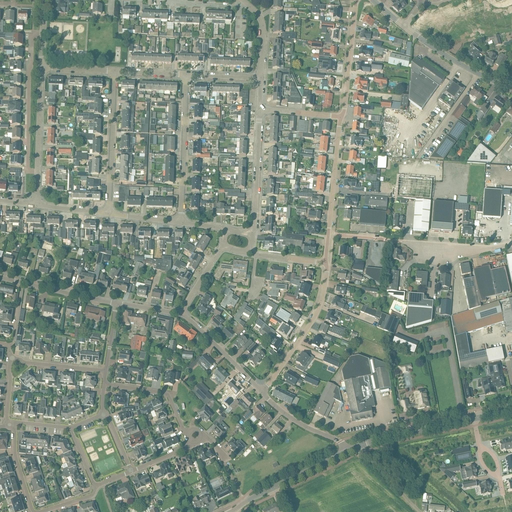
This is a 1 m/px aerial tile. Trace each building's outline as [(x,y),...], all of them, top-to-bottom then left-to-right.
[(406,5),(400,0),(398,0),(399,0),(398,0),(392,0),(391,2),(393,4),(394,3),(395,4),(392,7),(398,12),(401,9),(401,10),(406,5)] [(479,0),(473,0),(468,6),(473,10),(475,8),(474,8),(481,1),(480,1),(479,0)] [(481,1),(474,8),(475,8),(478,11),(479,12),(485,4),(481,1)] [(56,13),(68,14),(69,2),(64,2),(56,2),(56,9),(55,9),(55,13),(56,13)] [(90,10),(90,14),(101,15),(101,10),(102,10),(102,7),(101,7),(101,6),(98,6),(98,4),(93,3),(93,10),(90,10)] [(478,11),(477,13),(481,17),(480,18),(483,21),(488,15),(486,12),(489,9),(485,5),(485,4),(479,12),(478,11)] [(313,5),(312,14),(319,14),(319,10),(324,10),(325,5),(320,5),(313,5)] [(456,8),(452,13),(457,18),(455,21),(460,25),(467,17),(462,13),(459,10),(459,11),(456,8)] [(334,10),(330,10),(329,13),(333,14),(333,19),(339,19),(340,10),(334,10)] [(15,34),(16,34),(17,24),(14,24),(14,13),(6,12),(6,17),(6,22),(10,22),(10,27),(13,27),(13,34),(15,34)] [(490,19),(490,26),(494,26),(494,24),(500,24),(500,12),(496,12),(496,13),(494,13),(493,19),(490,19)] [(500,12),(500,24),(505,24),(505,26),(509,27),(509,20),(506,20),(506,13),(504,13),(500,12)] [(27,21),(27,13),(19,13),(19,21),(19,24),(17,24),(16,34),(22,34),(23,21),(27,21)] [(426,22),(422,27),(424,28),(423,29),(426,31),(435,20),(427,14),(423,20),(426,22)] [(374,21),(365,17),(362,22),(371,27),(374,21)] [(435,20),(426,31),(429,34),(430,33),(432,34),(436,29),(438,31),(442,26),(435,20)] [(285,28),(274,27),(274,34),(278,34),(278,36),(281,36),(281,37),(291,37),(291,34),(284,33),(284,31),(285,31),(285,28)] [(446,35),(442,41),(447,44),(455,34),(448,28),(444,33),(446,35)] [(378,38),(378,33),(371,31),(371,34),(361,33),(361,35),(360,35),(359,38),(360,38),(360,39),(365,40),(365,41),(369,41),(369,40),(370,40),(370,37),(378,38)] [(325,40),(325,43),(332,44),(333,40),(338,41),(339,33),(334,32),(333,32),(329,32),(329,34),(326,34),(325,37),(325,40)] [(15,37),(15,34),(7,34),(6,41),(14,42),(14,45),(17,45),(22,46),(22,37),(15,37)] [(455,34),(447,44),(448,45),(447,46),(450,48),(451,47),(452,48),(456,43),(459,45),(463,40),(455,34)] [(498,35),(488,38),(489,42),(493,41),(495,46),(501,45),(498,35)] [(478,46),(473,43),(470,46),(471,48),(466,54),(474,60),(480,52),(476,49),(478,46)] [(337,48),(331,48),(330,50),(323,50),(321,50),(320,51),(319,56),(330,57),(330,56),(336,56),(337,48)] [(371,50),(359,49),(358,56),(366,56),(365,57),(370,58),(370,56),(372,57),(372,52),(371,52),(371,50)] [(6,55),(10,55),(10,59),(15,59),(17,59),(22,59),(23,58),(23,56),(22,55),(22,50),(13,50),(12,50),(12,51),(7,51),(6,55)] [(487,56),(484,62),(488,65),(488,66),(490,67),(491,66),(491,67),(492,66),(494,64),(493,63),(497,57),(490,53),(487,57),(487,56)] [(410,58),(390,54),(388,65),(408,69),(410,58)] [(501,54),(495,64),(499,66),(505,56),(501,54)] [(415,58),(411,65),(410,70),(408,101),(421,110),(445,78),(422,61),(421,62),(415,58)] [(329,60),(319,59),(318,65),(323,66),(322,70),(326,71),(334,72),(334,71),(335,71),(336,68),(335,68),(335,64),(329,63),(329,60)] [(14,71),(21,71),(21,64),(14,63),(14,61),(9,61),(9,67),(14,67),(14,71)] [(357,65),(357,71),(362,72),(363,72),(370,73),(370,69),(381,71),(381,68),(382,68),(382,64),(373,63),(370,62),(370,66),(367,66),(359,65),(357,65)] [(289,76),(289,73),(283,72),(283,76),(281,76),(281,75),(274,75),(274,82),(286,82),(285,82),(285,76),(289,76)] [(376,78),(375,84),(383,85),(382,86),(386,87),(387,80),(376,78)] [(334,80),(328,79),(328,82),(321,81),(320,90),(327,90),(327,87),(333,88),(334,80)] [(356,79),(355,86),(358,87),(357,90),(368,92),(368,88),(368,85),(367,84),(368,81),(366,81),(356,79)] [(96,81),(95,92),(95,98),(101,98),(101,95),(98,95),(98,88),(102,88),(103,84),(104,84),(104,80),(99,80),(99,81),(96,81)] [(441,96),(438,100),(450,109),(454,103),(464,89),(452,81),(442,94),(446,97),(445,99),(441,96)] [(481,92),(475,87),(469,95),(476,100),(473,103),(476,106),(479,102),(480,102),(485,95),(481,93),(481,92)] [(13,90),(9,90),(9,94),(13,94),(13,99),(20,99),(20,90),(13,90)] [(291,104),(294,104),(294,98),(297,98),(301,98),(300,98),(296,90),(294,90),(290,90),(290,98),(291,98),(291,104)] [(306,106),(313,107),(313,99),(310,99),(310,92),(303,91),(303,98),(306,98),(306,106)] [(332,95),(326,94),(325,105),(323,105),(323,108),(330,109),(330,106),(331,106),(332,95)] [(352,101),(353,101),(353,102),(358,103),(359,103),(360,104),(364,105),(365,104),(365,100),(365,99),(364,99),(364,95),(362,95),(359,95),(354,94),(354,98),(353,98),(352,101)] [(408,96),(401,96),(400,109),(407,109),(408,96)] [(101,108),(101,101),(101,98),(95,98),(89,98),(85,97),(83,97),(82,101),(94,101),(94,105),(89,104),(89,108),(101,108)] [(457,121),(430,159),(443,161),(455,144),(467,128),(470,124),(460,117),(466,109),(464,108),(470,100),(465,97),(459,105),(451,116),(457,121)] [(500,99),(497,97),(492,104),(490,107),(499,113),(501,110),(500,110),(505,104),(499,100),(500,99)] [(135,106),(135,102),(132,102),(127,102),(127,105),(123,105),(123,111),(134,112),(134,106),(135,106)] [(8,105),(8,112),(12,112),(12,113),(15,113),(15,114),(19,114),(19,113),(20,113),(20,108),(20,106),(20,104),(12,104),(9,104),(9,105),(8,105)] [(475,118),(478,120),(482,113),(484,115),(489,108),(484,104),(475,118)] [(82,117),(94,118),(94,115),(94,114),(78,114),(78,107),(75,107),(75,117),(82,117)] [(361,109),(354,109),(353,117),(360,118),(364,118),(365,115),(360,114),(361,109)] [(209,114),(194,113),(194,119),(201,120),(202,117),(208,117),(208,118),(208,123),(210,123),(220,123),(220,119),(218,119),(212,119),(212,114),(209,114)] [(20,125),(20,117),(12,117),(8,117),(8,121),(12,121),(12,125),(20,125)] [(329,132),(329,124),(319,123),(318,131),(315,130),(314,134),(321,135),(322,131),(329,132)] [(359,133),(359,135),(367,136),(367,131),(363,131),(363,129),(359,129),(359,124),(353,123),(352,132),(359,133)] [(490,130),(490,131),(494,134),(500,126),(495,123),(492,127),(490,130)] [(129,124),(122,124),(122,130),(124,130),(124,133),(133,133),(133,124),(129,124)] [(3,142),(10,142),(10,139),(12,139),(20,139),(20,131),(7,131),(7,138),(3,138),(3,142)] [(122,137),(121,144),(135,144),(135,138),(134,138),(134,135),(128,135),(128,138),(127,138),(127,137),(122,137)] [(164,136),(163,145),(174,146),(174,139),(170,139),(170,137),(164,136)] [(351,142),(350,147),(354,147),(357,147),(361,148),(362,140),(363,141),(363,140),(359,139),(358,138),(354,138),(351,138),(351,142)] [(10,142),(3,142),(3,146),(9,146),(9,152),(13,153),(20,153),(20,145),(10,145),(10,142)] [(135,146),(135,144),(121,144),(121,150),(125,150),(124,154),(132,154),(132,146),(135,146)] [(163,145),(163,155),(170,155),(170,152),(174,152),(174,146),(163,145)] [(480,145),(467,163),(490,164),(496,157),(480,145)] [(269,149),(269,156),(280,156),(280,151),(281,150),(280,150),(280,148),(276,148),(276,150),(269,149)] [(466,152),(460,148),(455,155),(461,159),(466,152)] [(193,149),(193,155),(196,156),(196,158),(212,159),(212,154),(204,154),(204,155),(200,155),(200,153),(204,153),(204,152),(207,152),(207,150),(193,149)] [(356,153),(350,152),(349,161),(355,162),(363,163),(363,165),(365,165),(364,165),(367,165),(367,163),(365,163),(365,159),(360,159),(356,158),(356,153)] [(132,154),(124,154),(124,157),(121,157),(121,163),(132,164),(132,154)] [(145,158),(144,164),(147,164),(147,154),(145,154),(142,154),(139,154),(139,156),(139,157),(140,158),(141,158),(145,158)] [(21,166),(21,158),(11,157),(11,165),(21,166)] [(88,157),(74,157),(73,157),(73,167),(77,167),(79,167),(79,162),(81,162),(82,160),(87,161),(88,157)] [(99,168),(88,167),(89,167),(88,174),(87,174),(77,173),(77,177),(80,177),(87,177),(90,178),(90,175),(99,175),(99,168)] [(353,173),(353,168),(347,167),(346,176),(352,176),(353,176),(357,177),(357,173),(353,173)] [(10,192),(14,192),(18,192),(18,186),(20,186),(21,170),(14,170),(14,174),(16,174),(15,185),(10,185),(10,192)] [(147,177),(144,177),(143,177),(143,182),(136,182),(136,186),(146,186),(147,177)] [(393,189),(392,198),(430,201),(432,180),(399,177),(398,182),(398,187),(395,187),(395,189),(393,189)] [(285,184),(285,180),(269,179),(269,182),(267,182),(267,189),(277,189),(278,189),(279,188),(279,186),(278,185),(276,185),(275,185),(274,185),(274,183),(279,183),(285,184)] [(343,181),(343,186),(344,186),(344,188),(349,189),(350,189),(350,187),(353,188),(352,192),(355,192),(355,189),(356,189),(356,188),(356,182),(350,181),(349,181),(343,181)] [(371,193),(378,193),(379,182),(372,182),(371,193)] [(323,193),(324,186),(313,185),(312,188),(312,191),(316,192),(323,193)] [(134,191),(134,188),(125,187),(125,192),(125,195),(125,197),(129,198),(129,190),(134,191)] [(153,191),(153,188),(144,188),(144,196),(148,196),(148,191),(149,191),(153,191)] [(502,191),(484,190),(482,218),(500,219),(502,191)] [(345,202),(344,206),(351,207),(357,207),(358,197),(350,196),(350,198),(345,198),(345,202)] [(365,197),(365,199),(369,200),(368,206),(383,207),(382,212),(386,212),(387,207),(386,207),(387,198),(381,198),(369,197),(365,197)] [(322,199),(316,198),(313,198),(312,205),(321,207),(322,199)] [(430,201),(415,200),(413,230),(428,232),(430,201)] [(469,205),(434,202),(432,225),(431,232),(451,233),(453,210),(468,212),(469,205)] [(344,212),(343,220),(348,221),(350,221),(350,217),(359,218),(359,225),(367,225),(381,226),(385,227),(386,213),(386,212),(382,212),(376,212),(350,210),(350,212),(349,212),(344,212)] [(319,221),(320,213),(315,212),(309,211),(308,219),(313,220),(319,221)] [(462,226),(462,235),(472,236),(472,227),(473,225),(468,225),(469,214),(463,214),(463,222),(466,223),(466,227),(462,226)] [(394,220),(393,229),(400,229),(400,224),(404,224),(404,225),(404,218),(398,217),(397,217),(398,215),(394,215),(394,220)] [(33,227),(33,228),(42,229),(43,224),(40,224),(41,216),(36,216),(36,217),(33,217),(33,227)] [(312,226),(308,225),(308,228),(309,228),(308,233),(311,233),(311,234),(317,234),(318,227),(312,226)] [(177,251),(178,249),(178,243),(181,243),(181,239),(182,239),(182,232),(175,232),(175,238),(175,243),(172,243),(172,256),(175,256),(175,251),(177,251)] [(303,236),(286,234),(286,235),(286,238),(286,241),(285,246),(302,248),(303,236)] [(206,247),(210,241),(202,236),(198,242),(206,247)] [(269,247),(273,248),(273,243),(277,243),(278,243),(279,241),(286,241),(286,238),(283,238),(281,238),(268,236),(267,240),(265,240),(265,243),(264,243),(263,248),(269,249),(269,247)] [(203,253),(206,247),(198,242),(197,244),(196,243),(195,244),(195,245),(195,246),(195,247),(195,248),(188,243),(186,246),(194,251),(196,248),(197,249),(203,253)] [(314,246),(314,243),(307,242),(307,246),(304,245),(303,252),(315,253),(316,247),(314,246)] [(98,246),(98,253),(107,255),(107,250),(102,250),(102,246),(101,246),(98,246)] [(192,254),(194,251),(186,246),(183,251),(184,251),(185,250),(192,254)] [(339,257),(345,257),(345,260),(351,260),(351,253),(351,249),(347,249),(340,248),(339,257)] [(145,255),(144,258),(152,259),(153,259),(153,251),(151,250),(151,251),(151,256),(145,255)] [(26,252),(23,251),(21,262),(19,262),(18,267),(27,269),(28,264),(25,263),(26,258),(25,258),(26,252)] [(400,252),(393,251),(392,260),(399,261),(405,261),(405,255),(400,255),(400,252)] [(3,264),(4,264),(4,265),(7,266),(7,265),(11,266),(13,259),(16,260),(18,255),(12,253),(11,258),(5,256),(3,264)] [(104,254),(99,253),(96,265),(97,266),(96,272),(100,273),(104,254)] [(183,256),(181,255),(177,260),(175,263),(181,266),(184,268),(186,265),(180,261),(183,256)] [(198,265),(202,259),(196,256),(194,259),(191,257),(189,260),(198,265)] [(142,265),(144,265),(145,263),(154,266),(153,269),(155,270),(158,260),(153,259),(152,259),(144,258),(142,265)] [(52,260),(45,259),(43,266),(40,266),(40,268),(39,272),(47,274),(49,268),(50,268),(52,260)] [(78,271),(80,262),(69,260),(67,268),(68,269),(68,272),(64,271),(62,278),(70,280),(72,273),(73,269),(78,271)] [(155,270),(169,273),(170,272),(171,261),(158,260),(155,270)] [(194,271),(198,265),(189,260),(188,263),(191,264),(189,268),(194,271)] [(232,267),(232,269),(239,270),(238,274),(238,278),(241,279),(246,279),(248,263),(233,261),(232,266),(233,266),(232,267)] [(354,266),(353,270),(363,271),(363,267),(364,263),(356,262),(354,261),(354,265),(354,266)] [(144,265),(142,265),(137,263),(133,274),(140,277),(144,265)] [(221,264),(213,278),(219,281),(221,278),(219,277),(221,275),(223,272),(224,272),(232,273),(232,269),(232,267),(233,266),(232,266),(221,265),(221,264)] [(469,264),(460,266),(469,311),(480,307),(479,303),(474,278),(472,279),(469,264)] [(482,269),(473,271),(474,278),(479,303),(486,302),(485,299),(496,297),(490,272),(493,271),(492,264),(481,266),(482,269)] [(282,276),(283,270),(277,269),(277,267),(272,267),(271,268),(270,274),(266,273),(265,281),(270,281),(271,275),(282,276)] [(382,270),(366,268),(365,276),(380,286),(382,270)] [(113,279),(117,271),(113,269),(108,277),(113,279)] [(123,271),(119,269),(115,277),(118,278),(118,279),(120,276),(123,271)] [(493,271),(490,272),(496,297),(510,293),(504,269),(493,271)] [(86,283),(88,275),(84,275),(85,271),(81,270),(79,282),(86,283)] [(301,274),(300,278),(300,282),(304,282),(304,281),(311,282),(312,281),(313,281),(313,278),(312,277),(313,273),(305,272),(305,274),(301,274)] [(350,278),(350,274),(346,274),(346,273),(338,272),(337,279),(341,280),(341,282),(345,283),(346,283),(346,280),(348,280),(348,277),(350,278)] [(398,272),(388,272),(387,294),(404,301),(405,293),(397,292),(398,272)] [(91,276),(88,275),(86,283),(92,285),(95,274),(92,273),(91,276)] [(182,279),(188,283),(191,276),(186,273),(184,276),(180,273),(178,276),(182,279)] [(416,273),(416,281),(420,282),(420,284),(421,285),(422,285),(421,288),(426,288),(427,274),(416,273)] [(290,283),(291,280),(291,275),(286,274),(286,278),(283,278),(283,282),(290,283)] [(108,282),(108,278),(104,277),(105,276),(101,275),(100,280),(98,286),(107,288),(108,282)] [(450,276),(441,275),(440,287),(449,288),(450,276)] [(120,276),(118,279),(118,278),(114,284),(113,290),(120,291),(122,282),(122,278),(123,278),(120,276)] [(167,277),(165,280),(173,285),(175,282),(167,277)] [(122,278),(122,282),(120,291),(126,293),(129,280),(122,278)] [(188,283),(182,279),(178,285),(184,288),(188,283)] [(137,295),(138,296),(140,296),(141,296),(145,297),(146,291),(149,292),(151,282),(146,281),(145,285),(142,288),(138,288),(137,295)] [(172,302),(173,302),(174,295),(170,295),(171,291),(170,291),(171,288),(169,288),(171,285),(165,281),(163,293),(166,294),(164,301),(169,302),(168,303),(172,303),(172,302)] [(304,296),(307,297),(308,297),(309,293),(308,293),(310,288),(301,285),(299,285),(300,282),(295,281),(292,281),(291,285),(300,288),(298,294),(303,296),(302,296),(303,297),(304,296)] [(287,291),(287,286),(270,284),(269,288),(272,288),(271,292),(270,291),(269,292),(268,293),(267,296),(271,297),(271,299),(273,300),(273,297),(278,297),(279,290),(287,291)] [(14,288),(0,285),(0,287),(0,293),(12,296),(13,293),(14,288)] [(336,288),(335,292),(336,292),(340,293),(340,295),(345,296),(346,292),(350,293),(350,288),(342,287),(337,286),(337,289),(336,288)] [(158,288),(154,287),(153,291),(152,298),(159,300),(161,293),(157,292),(158,288)] [(227,295),(221,306),(225,309),(229,302),(235,306),(239,299),(232,295),(233,293),(230,291),(227,295)] [(212,297),(206,293),(200,304),(201,305),(197,310),(206,318),(207,316),(208,316),(210,315),(209,314),(212,310),(207,306),(209,304),(208,303),(212,297)] [(450,316),(452,294),(447,293),(446,296),(444,301),(441,300),(440,315),(450,316)] [(297,300),(298,297),(285,294),(283,300),(294,303),(293,308),(302,311),(305,303),(297,300)] [(424,296),(408,294),(406,329),(431,322),(433,302),(428,302),(428,300),(426,300),(426,298),(425,297),(423,297),(424,296)] [(35,296),(31,295),(30,297),(27,297),(26,302),(25,304),(29,305),(29,309),(33,310),(35,296)] [(269,298),(263,295),(260,301),(262,302),(258,309),(260,311),(258,314),(262,316),(264,313),(272,317),(278,307),(267,300),(269,298)] [(332,305),(343,310),(346,304),(345,304),(346,301),(342,299),(342,301),(341,300),(335,298),(333,302),(332,302),(331,304),(332,305)] [(511,299),(500,302),(506,332),(511,331),(511,299)] [(502,314),(498,302),(473,310),(466,313),(451,317),(460,370),(488,364),(491,363),(499,362),(504,361),(501,350),(486,353),(486,352),(470,355),(466,334),(503,322),(501,314),(502,314)] [(72,304),(68,303),(66,315),(70,316),(70,315),(75,316),(75,315),(76,315),(77,307),(71,306),(72,304)] [(239,324),(241,322),(239,320),(243,313),(250,317),(253,311),(246,307),(247,305),(244,303),(234,319),(239,324)] [(55,306),(45,304),(44,312),(57,315),(58,310),(59,310),(59,308),(59,306),(55,305),(55,306)] [(10,307),(0,305),(0,307),(1,308),(1,312),(3,312),(3,316),(13,317),(13,314),(12,313),(13,311),(10,310),(10,307)] [(217,317),(212,323),(215,325),(214,326),(217,329),(218,329),(221,325),(223,323),(219,319),(220,317),(219,317),(222,312),(223,310),(218,306),(216,309),(214,314),(218,316),(217,317)] [(97,312),(98,310),(86,307),(84,315),(88,316),(87,320),(104,324),(105,319),(104,319),(105,314),(97,312)] [(364,313),(375,318),(377,312),(366,307),(364,313)] [(278,314),(276,316),(283,321),(285,318),(287,318),(295,324),(300,317),(295,315),(294,314),(292,317),(287,314),(286,315),(279,311),(278,314)] [(328,321),(327,322),(334,325),(337,318),(339,319),(341,314),(335,311),(334,315),(329,313),(325,320),(328,321)] [(133,326),(144,327),(146,316),(135,315),(135,316),(132,315),(132,314),(131,314),(132,313),(125,312),(124,325),(130,326),(130,325),(133,325),(133,326)] [(382,314),(377,327),(384,330),(389,316),(382,314)] [(274,315),(271,319),(281,325),(283,321),(276,316),(275,316),(274,315)] [(12,321),(13,317),(3,316),(2,319),(0,318),(0,324),(8,326),(8,323),(11,324),(11,321),(12,321)] [(389,316),(384,330),(394,335),(399,321),(399,320),(390,317),(389,316)] [(173,320),(157,317),(156,323),(166,325),(165,329),(157,328),(157,329),(153,328),(151,337),(152,337),(152,338),(153,339),(154,339),(155,338),(159,338),(159,337),(168,339),(168,334),(170,335),(173,320)] [(258,319),(254,324),(259,327),(261,328),(259,331),(260,332),(261,333),(260,334),(260,335),(270,341),(273,343),(270,347),(274,349),(273,350),(277,353),(280,348),(279,347),(281,344),(278,342),(279,341),(273,337),(276,333),(272,330),(258,319)] [(190,331),(179,323),(174,330),(191,342),(197,334),(191,330),(190,331)] [(0,330),(1,331),(0,335),(4,335),(4,336),(7,337),(7,336),(9,336),(10,329),(7,329),(8,326),(0,324),(0,330)] [(237,331),(240,333),(243,330),(244,329),(245,329),(239,324),(232,331),(228,327),(222,333),(229,339),(237,331)] [(342,338),(345,331),(333,326),(332,329),(328,328),(326,327),(322,325),(319,332),(325,335),(327,331),(342,338)] [(285,328),(282,326),(278,332),(286,337),(290,331),(285,328)] [(146,343),(147,338),(142,337),(132,335),(129,350),(140,352),(141,342),(146,343)] [(418,343),(396,335),(392,345),(413,354),(418,343)] [(247,348),(253,343),(249,340),(247,342),(242,337),(233,346),(237,350),(238,350),(239,350),(244,345),(247,348)] [(54,357),(55,357),(55,359),(58,359),(58,358),(61,358),(61,355),(64,355),(66,338),(63,338),(63,344),(61,343),(59,348),(55,348),(54,357)] [(321,340),(315,338),(312,346),(318,348),(319,349),(320,345),(324,347),(326,342),(321,340)] [(352,345),(341,340),(339,345),(351,349),(352,345)] [(177,342),(170,341),(168,353),(175,355),(177,342)] [(30,352),(30,344),(19,343),(19,351),(30,352)] [(49,353),(49,345),(44,345),(37,344),(35,355),(43,356),(43,351),(45,351),(45,352),(49,353)] [(258,347),(254,344),(247,351),(251,355),(258,347)] [(67,359),(68,359),(68,360),(71,360),(71,359),(74,359),(74,356),(77,357),(79,345),(73,345),(73,346),(68,346),(67,359)] [(328,356),(330,353),(326,351),(320,348),(318,352),(324,355),(328,356)] [(131,366),(132,360),(129,360),(130,354),(129,354),(129,352),(124,351),(123,353),(120,353),(119,360),(125,361),(124,365),(131,366)] [(250,361),(251,363),(250,364),(253,366),(254,366),(255,366),(257,363),(259,364),(261,362),(260,360),(265,356),(260,351),(257,354),(255,355),(255,356),(250,361)] [(192,353),(183,352),(182,359),(192,360),(192,353)] [(307,368),(307,367),(305,366),(308,361),(310,363),(314,358),(307,353),(305,356),(302,354),(300,357),(299,357),(297,359),(298,360),(296,363),(299,365),(296,369),(303,373),(307,368)] [(208,370),(214,363),(211,360),(210,361),(205,356),(199,361),(208,370)] [(325,356),(323,362),(338,368),(340,362),(337,361),(332,359),(325,356)] [(368,360),(358,356),(350,358),(342,371),(350,411),(350,412),(352,423),(373,419),(372,415),(374,414),(375,415),(374,413),(374,411),(374,410),(373,410),(373,411),(371,410),(370,408),(375,407),(371,392),(391,388),(386,365),(373,359),(369,360),(368,360)] [(197,364),(195,361),(187,369),(190,371),(197,364)] [(478,388),(482,387),(482,389),(484,389),(485,395),(494,393),(493,388),(498,387),(498,388),(504,387),(499,362),(491,363),(488,364),(492,382),(484,383),(483,381),(481,381),(481,380),(478,381),(478,388)] [(412,369),(411,364),(398,367),(399,371),(402,371),(403,374),(410,373),(409,369),(412,369)] [(129,371),(129,372),(131,372),(138,373),(137,373),(138,374),(136,383),(136,385),(141,386),(141,384),(142,376),(143,369),(130,367),(129,371)] [(148,375),(147,375),(146,379),(152,380),(152,379),(154,380),(154,381),(157,382),(158,374),(161,375),(162,368),(157,367),(156,371),(149,370),(148,375)] [(216,372),(213,375),(216,378),(214,380),(219,386),(222,383),(225,380),(228,377),(220,368),(216,372)] [(118,369),(116,379),(126,381),(125,382),(130,382),(131,377),(129,377),(130,374),(131,374),(131,372),(129,372),(129,371),(128,371),(118,369)] [(29,372),(24,376),(30,383),(34,380),(37,383),(39,383),(40,375),(32,375),(31,373),(30,374),(29,372)] [(43,376),(40,375),(39,383),(45,384),(45,381),(48,381),(49,373),(43,372),(43,376)] [(295,385),(299,378),(288,372),(284,379),(286,380),(285,383),(292,386),(293,384),(295,385)] [(58,377),(55,377),(55,374),(49,373),(48,381),(48,386),(57,387),(57,385),(58,377)] [(178,381),(179,374),(175,373),(171,373),(171,375),(166,374),(164,385),(173,386),(173,381),(178,381)] [(66,383),(67,375),(61,374),(61,378),(58,377),(57,385),(63,386),(66,386),(66,383)] [(83,380),(83,382),(96,383),(96,381),(95,381),(95,378),(91,377),(91,374),(85,374),(85,377),(86,377),(86,380),(83,380)] [(66,386),(75,387),(76,379),(73,379),(73,375),(67,375),(66,383),(66,386)] [(317,386),(319,381),(306,375),(304,381),(317,386)] [(30,383),(24,376),(19,380),(21,381),(20,382),(22,385),(21,386),(20,392),(28,392),(28,390),(26,387),(30,383)] [(82,390),(89,391),(90,388),(94,389),(94,386),(96,386),(96,383),(83,382),(83,387),(82,387),(82,390)] [(202,384),(201,382),(192,391),(206,405),(213,398),(200,386),(202,385),(202,384)] [(234,393),(224,402),(229,407),(242,395),(239,392),(241,390),(239,387),(238,387),(237,385),(236,386),(232,382),(228,386),(231,389),(230,390),(234,393)] [(316,408),(314,412),(318,414),(317,415),(323,418),(323,417),(326,418),(328,414),(331,408),(335,400),(341,403),(339,391),(338,388),(328,383),(325,390),(316,408)] [(291,405),(295,397),(276,388),(272,396),(291,405)] [(85,397),(85,400),(93,401),(94,395),(89,394),(89,391),(82,390),(81,394),(83,394),(83,396),(85,397)] [(414,393),(418,409),(428,407),(425,391),(420,392),(414,393)] [(28,394),(24,393),(23,404),(20,404),(20,406),(15,405),(14,414),(21,415),(21,413),(26,413),(27,400),(28,394)] [(126,393),(121,393),(121,397),(114,396),(114,403),(121,404),(121,405),(124,405),(125,399),(128,399),(129,396),(126,393)] [(254,403),(246,395),(240,402),(242,405),(243,404),(248,409),(254,403)] [(142,412),(141,413),(142,416),(151,413),(160,409),(159,406),(162,405),(159,399),(155,401),(154,400),(152,401),(152,402),(151,402),(152,405),(147,407),(148,409),(142,411),(142,412)] [(46,400),(41,400),(40,406),(40,414),(44,415),(44,418),(49,418),(50,409),(46,409),(46,400)] [(83,405),(80,406),(82,412),(89,409),(89,406),(93,407),(93,401),(85,400),(85,403),(83,403),(83,405)] [(55,410),(50,409),(49,418),(55,419),(55,416),(60,417),(61,402),(56,401),(55,410)] [(239,404),(236,401),(225,411),(228,414),(239,404)] [(409,410),(407,401),(401,402),(403,412),(409,411),(409,410)] [(28,416),(29,416),(30,417),(31,417),(32,417),(32,416),(35,417),(35,414),(40,414),(40,406),(34,405),(34,407),(29,407),(28,416)] [(139,407),(138,407),(134,407),(126,408),(122,410),(123,413),(118,415),(121,422),(130,418),(132,417),(132,412),(135,412),(140,410),(139,407)] [(209,411),(205,407),(198,414),(200,416),(199,417),(203,421),(204,420),(206,422),(207,421),(209,421),(209,419),(212,416),(208,412),(209,411)] [(255,414),(252,416),(256,420),(259,418),(264,413),(258,407),(253,411),(255,414)] [(167,413),(165,410),(164,411),(164,410),(155,414),(156,417),(153,418),(156,426),(157,425),(163,423),(162,419),(167,417),(165,414),(167,413)] [(252,414),(249,411),(243,417),(243,418),(245,420),(246,420),(252,414)] [(225,418),(221,415),(216,421),(219,424),(225,418)] [(272,420),(267,416),(260,423),(262,425),(260,428),(262,430),(264,427),(265,428),(272,420)] [(137,425),(134,420),(127,423),(128,426),(123,428),(126,435),(135,431),(133,426),(137,425)] [(173,434),(171,429),(172,429),(170,424),(164,426),(163,423),(157,425),(163,438),(173,434)] [(226,432),(218,424),(212,430),(220,438),(226,432)] [(282,429),(276,424),(272,428),(269,432),(272,435),(274,432),(278,434),(282,429)] [(129,442),(129,443),(130,446),(131,446),(132,448),(136,446),(143,443),(140,438),(143,437),(144,437),(149,435),(148,434),(149,434),(147,429),(141,432),(137,434),(133,435),(134,439),(129,441),(129,442)] [(263,434),(260,431),(254,437),(257,440),(263,434)] [(265,434),(257,442),(263,447),(270,439),(265,434)] [(511,436),(509,438),(509,440),(506,441),(499,443),(501,451),(505,450),(506,451),(511,449),(511,436)] [(162,445),(163,445),(165,444),(167,449),(178,444),(177,442),(178,441),(177,439),(176,439),(175,437),(169,440),(169,439),(164,441),(162,442),(163,443),(161,444),(162,445)] [(57,448),(58,439),(52,438),(51,443),(48,443),(48,448),(47,448),(47,449),(47,450),(50,450),(51,447),(57,448)] [(58,439),(57,448),(61,449),(63,454),(63,455),(66,453),(71,452),(66,441),(62,440),(58,439)] [(231,441),(227,445),(232,449),(234,451),(233,452),(237,456),(239,454),(242,451),(244,449),(246,447),(240,441),(238,442),(238,441),(236,443),(232,440),(231,441)] [(146,453),(143,447),(137,449),(139,452),(134,454),(135,457),(136,457),(138,460),(145,457),(144,454),(146,453)] [(455,450),(456,455),(455,455),(456,457),(455,457),(456,462),(471,459),(470,452),(469,452),(468,448),(461,449),(461,448),(457,449),(457,450),(455,450)] [(214,457),(212,450),(206,452),(205,450),(198,453),(202,463),(209,459),(214,457)] [(68,456),(66,453),(63,455),(63,454),(60,456),(61,459),(64,458),(66,463),(75,460),(72,454),(68,456)] [(36,457),(24,456),(24,459),(27,460),(28,462),(25,463),(26,465),(25,466),(26,469),(36,466),(35,463),(38,462),(36,457)] [(192,466),(188,457),(183,459),(183,461),(182,462),(182,463),(177,465),(180,473),(186,471),(185,469),(192,466)] [(4,459),(0,459),(0,466),(0,467),(1,470),(10,467),(10,466),(11,466),(11,465),(10,464),(9,464),(8,461),(5,461),(4,459)] [(75,460),(66,463),(62,465),(64,469),(62,470),(64,475),(72,471),(74,470),(72,468),(76,466),(75,464),(76,464),(74,460),(75,460)] [(167,464),(160,467),(161,470),(159,471),(153,473),(156,480),(164,476),(164,477),(172,474),(167,464)] [(459,465),(439,469),(451,480),(455,476),(452,473),(460,471),(461,471),(460,470),(459,465)] [(37,470),(36,466),(26,469),(27,473),(28,473),(29,475),(32,474),(33,477),(42,474),(40,469),(37,470)] [(461,471),(460,471),(462,480),(466,479),(468,478),(469,479),(476,478),(476,475),(475,474),(476,473),(476,470),(475,470),(474,466),(466,468),(467,469),(464,469),(460,470),(461,471)] [(10,468),(10,467),(1,470),(2,473),(0,473),(0,479),(0,480),(10,477),(9,474),(12,473),(11,470),(12,470),(12,469),(12,468),(11,468),(10,468)] [(72,471),(64,475),(66,479),(67,478),(69,482),(80,478),(80,477),(80,478),(78,474),(77,472),(73,474),(72,471)] [(43,480),(42,474),(33,477),(34,480),(31,481),(32,483),(31,484),(32,487),(42,484),(41,481),(43,480)] [(150,483),(147,476),(141,478),(141,477),(134,480),(134,481),(133,482),(136,489),(137,488),(137,490),(145,487),(144,485),(150,483)] [(10,477),(0,480),(0,485),(1,486),(3,490),(16,486),(16,485),(17,484),(16,483),(16,482),(15,483),(14,479),(11,480),(10,477)] [(83,483),(80,478),(69,482),(72,481),(74,487),(83,483)] [(463,489),(477,486),(476,481),(462,484),(463,489)] [(83,483),(74,487),(76,492),(73,493),(75,496),(82,494),(81,491),(84,489),(83,487),(84,487),(82,483),(83,483)] [(134,498),(128,483),(119,486),(120,488),(118,489),(112,491),(115,500),(121,497),(122,498),(122,499),(123,500),(124,500),(125,500),(126,500),(128,499),(128,500),(134,498)] [(479,486),(481,495),(483,495),(483,496),(491,494),(490,490),(491,490),(490,487),(489,487),(488,483),(481,484),(481,485),(479,486)] [(47,492),(49,492),(47,486),(43,488),(42,484),(32,487),(33,491),(34,491),(35,493),(38,492),(39,495),(47,492)] [(16,487),(16,486),(3,490),(6,500),(7,499),(16,496),(15,493),(18,492),(17,489),(18,489),(18,488),(18,487),(17,487),(16,487)] [(202,494),(203,493),(205,496),(199,499),(198,497),(193,500),(194,502),(193,502),(195,507),(197,507),(198,508),(201,507),(202,508),(206,506),(205,505),(209,503),(208,501),(212,499),(206,486),(200,489),(202,494)] [(229,488),(215,494),(218,500),(232,493),(229,488)] [(49,498),(47,492),(39,495),(40,498),(37,499),(39,505),(41,504),(41,505),(44,504),(44,503),(47,502),(46,499),(49,498)] [(17,499),(16,496),(7,499),(8,505),(12,504),(13,507),(22,505),(22,504),(23,503),(22,502),(22,501),(21,502),(20,498),(17,499)] [(317,511),(313,503),(293,511),(317,511)]
